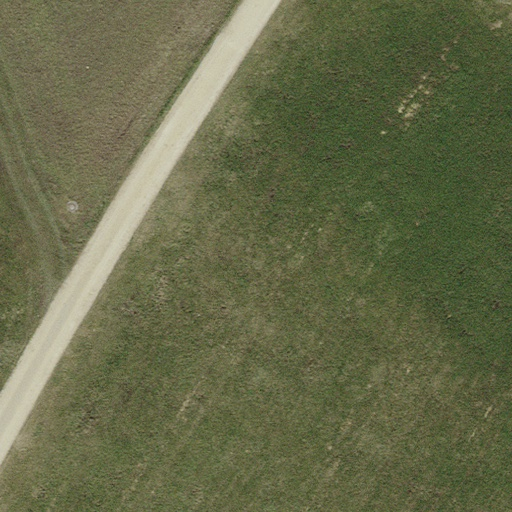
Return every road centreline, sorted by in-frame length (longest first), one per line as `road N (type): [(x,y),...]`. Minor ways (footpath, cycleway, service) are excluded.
road 1 (track): [(0,457),(75,311),(279,0)]
road 2 (track): [(75,311),(0,123)]
